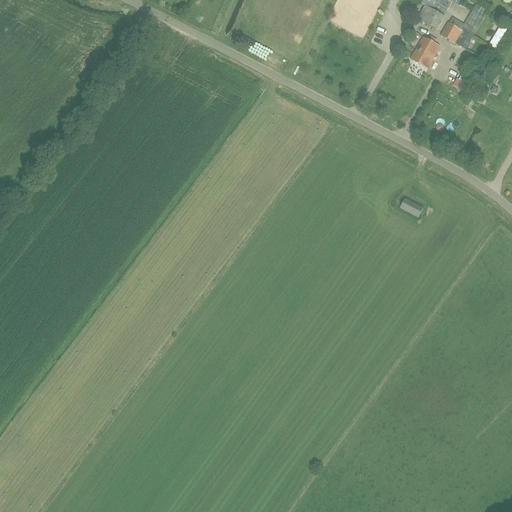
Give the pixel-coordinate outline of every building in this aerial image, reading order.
[(426,6),(418,20),(436,30),(444,17),(453,2),(449,0),(420,0),(419,3),(424,5),(426,6)] [(448,23),(440,35),(465,50),(484,18),(487,12),(476,5),(473,10),(472,11),(464,25),(453,19),(450,24),(448,23)] [(498,31),(489,46),(495,50),(505,34),(498,31)] [(427,69),(440,47),(423,38),(411,60),(427,69)] [(464,53),(456,68),(465,73),(473,58),(464,53)] [(418,219),(423,208),(405,198),(399,209),(418,219)]
